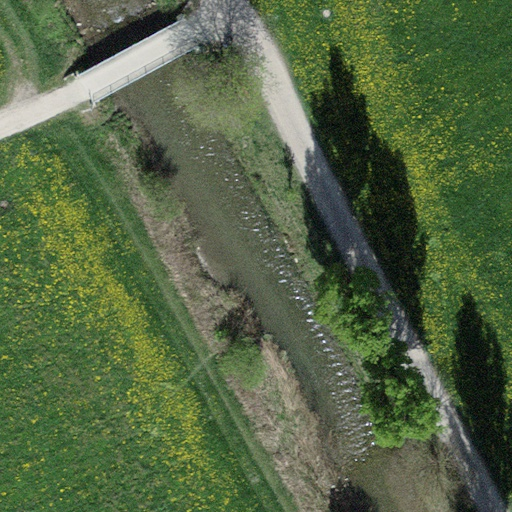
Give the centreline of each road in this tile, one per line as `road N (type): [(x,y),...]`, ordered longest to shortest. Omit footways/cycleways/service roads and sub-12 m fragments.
road 1 (track): [(232,8),(495,511)]
road 2 (track): [(0,124),(70,97),(232,8)]
